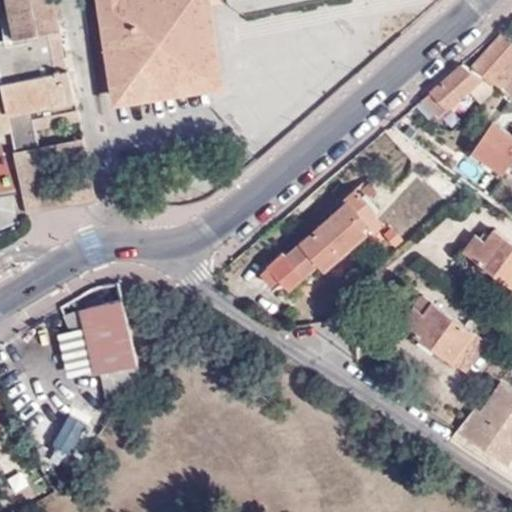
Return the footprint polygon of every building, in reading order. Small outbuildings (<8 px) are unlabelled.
[(51,0),(7,0),(16,39),(0,41),(0,133),(11,132),(10,122),(35,118),(36,126),(79,119),(68,70),(62,70),(55,30),(59,29),(51,0)] [(102,0),(103,5),(139,0),(197,0),(209,76),(163,83),(160,66),(114,73),(118,99),(220,84),(206,0),(102,0)] [(139,0),(103,5),(114,73),(160,66),(163,83),(209,76),(197,0),(139,0)] [(511,98),(511,97),(511,46),(501,36),(474,67),(499,85),(500,89),(511,98)] [(460,65),(420,100),(441,114),(481,79),(460,65)] [(404,113),(390,125),(397,133),(409,122),(404,113)] [(11,132),(15,154),(41,149),(36,126),(35,118),(10,122),(11,132)] [(370,135),(365,130),(357,137),(361,142),(370,135)] [(15,154),(27,213),(100,200),(85,141),(41,149),(15,154)] [(438,164),(467,185),(511,216),(511,194),(448,149),(438,164)] [(339,168),(328,178),(336,187),(347,178),(339,168)] [(375,192),(368,184),(287,256),(283,253),(261,272),(273,285),(278,281),(285,290),(315,264),(321,270),(380,218),(366,201),(375,192)] [(511,288),(511,245),(494,233),(488,241),(478,234),(464,255),(511,288)] [(491,344),(423,298),(402,327),(469,373),(491,344)] [(109,419),(140,373),(122,300),(82,309),(85,325),(109,419)] [(69,335),(85,325),(82,309),(60,319),(69,335)] [(475,411),(459,431),(504,464),(511,452),(511,391),(503,385),(480,414),(475,411)]
